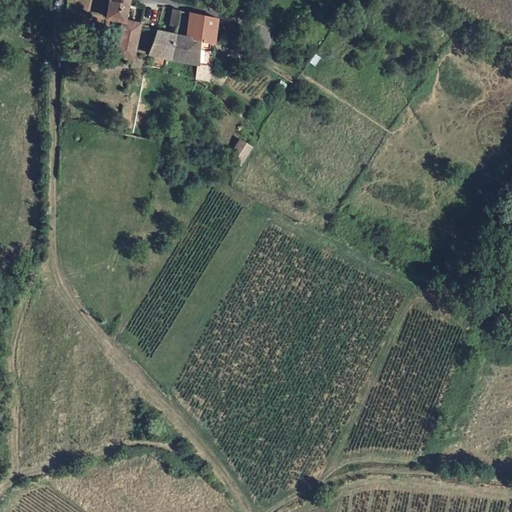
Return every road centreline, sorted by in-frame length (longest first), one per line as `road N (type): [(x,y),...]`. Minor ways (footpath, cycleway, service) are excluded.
road 1 (track): [(243,511),(217,459),(70,310),(52,253),(50,36),(58,0)]
road 2 (track): [(511,482),(384,469),(339,474),(271,511)]
